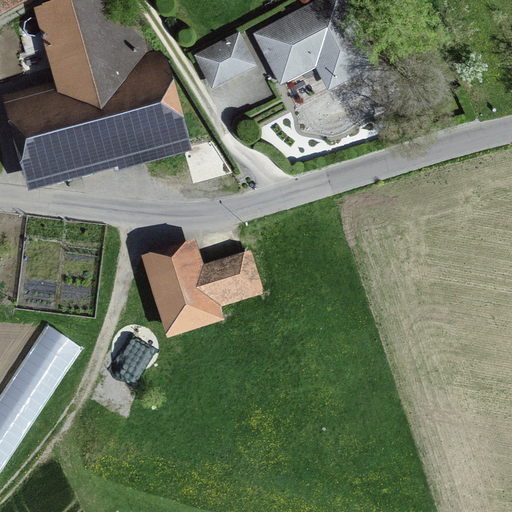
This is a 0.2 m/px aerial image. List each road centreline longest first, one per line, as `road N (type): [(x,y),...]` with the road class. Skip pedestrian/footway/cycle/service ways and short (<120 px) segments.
road 1 (tertiary): [(0,196),(195,216),(511,130)]
road 2 (track): [(283,197),(221,127),(144,0)]
